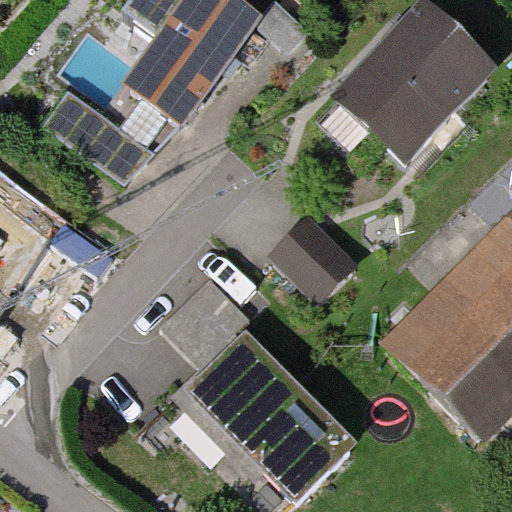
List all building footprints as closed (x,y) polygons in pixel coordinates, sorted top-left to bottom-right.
[(133,98),(182,133),(255,31),(211,0),(140,0),(124,23),(165,53),(133,98)] [(302,34),(277,10),(257,31),(283,55),(302,34)] [(425,22),(343,109),(407,169),(489,83),(425,22)] [(153,162),(70,100),(46,134),(126,191),(153,162)] [(504,451),(511,443),(511,231),(398,346),(504,451)] [(318,309),(353,275),(324,245),(312,256),(300,243),(276,267),(318,309)] [(251,326),(210,285),(161,334),(201,375),(251,326)] [(351,457),(246,350),(193,401),(299,508),(351,457)]
